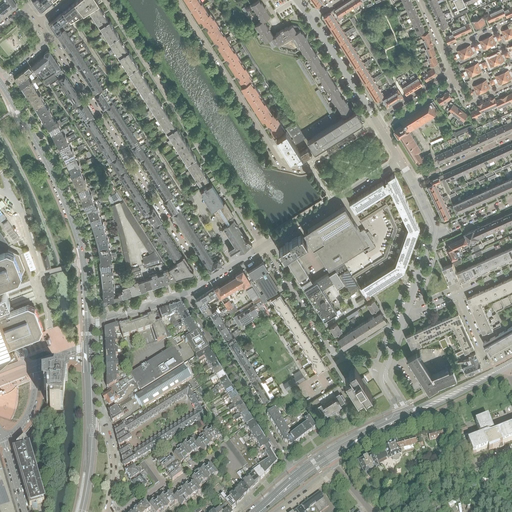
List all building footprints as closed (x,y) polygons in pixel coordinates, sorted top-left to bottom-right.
[(0,0),(0,4),(6,11),(11,7),(5,0),(0,0)] [(47,5),(43,0),(32,0),(33,0),(39,9),(40,9),(40,10),(41,10),(42,10),(42,9),(43,9),(47,5)] [(75,2),(71,5),(63,12),(68,18),(68,19),(70,21),(97,4),(94,0),(79,0),(76,3),(75,2)] [(200,3),(198,0),(193,0),(188,4),(198,21),(200,19),(208,14),(205,9),(206,9),(201,2),(200,3)] [(259,19),(261,21),(262,21),(270,16),(265,9),(266,9),(264,6),(261,2),(260,3),(259,0),(251,5),(253,8),(253,7),(256,11),(255,12),(256,13),(257,13),(260,18),(259,19)] [(350,0),(348,0),(346,2),(351,9),(352,8),(354,11),(356,9),(350,0)] [(356,6),(358,4),(355,0),(350,0),(356,9),(357,9),(356,6)] [(453,0),(457,8),(465,4),(463,0),(453,0)] [(348,11),(351,9),(346,2),(342,4),(349,15),(350,14),(348,11)] [(342,4),(338,7),(343,14),(345,13),(347,16),(349,15),(342,4)] [(404,12),(414,8),(412,4),(404,7),(406,10),(404,10),(404,12)] [(495,5),(501,17),(505,15),(502,8),(499,9),(499,8),(497,4),(495,5)] [(506,18),(511,16),(507,9),(505,10),(502,5),(501,6),(502,8),(505,15),(506,18)] [(99,27),(100,27),(108,21),(106,18),(99,6),(90,12),(92,15),(93,15),(97,22),(96,22),(99,27)] [(252,18),(245,7),(242,9),(249,20),(252,18)] [(340,16),(343,14),(338,7),(334,9),(336,13),(337,15),(339,17),(340,16)] [(493,21),(497,19),(494,12),(491,13),(489,8),(487,8),(493,21)] [(323,16),(328,24),(335,19),(339,17),(337,15),(334,17),(333,15),(336,13),(334,9),(323,16)] [(68,18),(63,12),(62,12),(56,17),(50,22),(50,24),(56,34),(64,30),(73,24),(70,21),(68,19),(68,18)] [(200,19),(211,37),(220,31),(217,25),(218,24),(216,22),(213,18),(212,18),(209,13),(208,14),(200,19)] [(474,14),(480,26),(485,24),(482,17),(478,19),(475,13),(474,14)] [(472,21),(475,29),(480,26),(474,14),(472,15),(475,20),(472,21)] [(328,24),(333,32),(340,27),(337,22),(338,21),(342,19),(340,16),(339,17),(335,19),(328,24)] [(461,20),(467,32),(471,30),(468,23),(465,24),(463,19),(461,20)] [(109,21),(108,21),(100,27),(102,30),(103,29),(108,38),(107,39),(109,42),(118,37),(119,36),(109,21)] [(262,21),(261,21),(254,25),(256,29),(257,28),(260,34),(259,34),(260,36),(261,35),(264,39),(263,39),(265,42),(272,38),(273,37),(269,30),(270,29),(268,27),(267,27),(264,23),(262,21)] [(453,24),(459,36),(463,34),(460,27),(457,28),(455,23),(453,24)] [(83,37),(85,36),(77,24),(75,25),(83,37)] [(298,50),(301,49),(304,46),(306,49),(311,46),(306,39),(307,39),(305,36),(302,32),(301,33),(300,30),(301,30),(298,26),(292,25),(288,28),(287,27),(283,30),(283,29),(280,31),(280,32),(276,34),(276,35),(273,37),(272,38),(278,48),(291,39),(298,50)] [(344,32),(340,27),(333,32),(337,39),(354,29),(353,27),(344,32)] [(337,39),(342,47),(350,42),(346,36),(356,31),(354,29),(337,39)] [(64,30),(56,34),(59,38),(67,33),(64,30)] [(223,35),(220,31),(211,37),(221,52),(230,46),(227,41),(232,39),(230,35),(226,37),(224,34),(223,35)] [(59,38),(61,41),(62,42),(69,38),(68,36),(71,34),(69,32),(67,33),(59,38)] [(417,42),(430,36),(429,32),(421,35),(423,38),(416,41),(417,42)] [(63,44),(64,47),(72,42),(74,40),(72,36),(69,38),(62,42),(63,44)] [(83,37),(90,49),(92,48),(85,36),(83,37)] [(496,44),(492,36),(486,39),(489,47),(496,44)] [(118,57),(119,57),(128,52),(118,37),(109,42),(111,46),(112,45),(117,53),(116,54),(118,57)] [(483,50),(489,47),(486,39),(479,41),(483,50)] [(72,42),(64,47),(67,50),(71,48),(72,48),(75,46),(74,44),(76,42),(75,40),(72,42)] [(242,41),(240,42),(270,89),(272,88),(242,41)] [(425,49),(432,46),(434,45),(432,41),(425,44),(426,46),(421,49),(421,51),(425,49)] [(353,48),(350,42),(342,47),(347,55),(359,47),(358,45),(353,48)] [(67,50),(67,51),(70,55),(80,49),(79,47),(76,48),(75,46),(72,48),(71,48),(67,50)] [(306,49),(304,46),(301,49),(304,54),(307,57),(306,58),(307,59),(308,59),(311,64),(310,65),(314,70),(315,70),(321,65),(318,60),(319,60),(317,56),(317,55),(315,52),(311,46),(306,49)] [(421,55),(434,50),(432,46),(425,49),(426,51),(420,54),(421,55)] [(470,46),(464,48),(467,57),(474,54),(470,46)] [(347,55),(352,62),(359,58),(355,52),(360,49),(359,47),(347,55)] [(90,49),(98,61),(100,60),(92,48),(90,49)] [(238,58),(239,57),(235,51),(233,51),(231,48),(222,54),(232,70),(241,64),(238,58)] [(461,60),(467,57),(464,48),(457,51),(461,60)] [(73,59),(80,54),(78,51),(81,49),(80,49),(70,55),(73,59)] [(60,68),(50,52),(50,51),(49,51),(48,51),(45,53),(44,55),(51,66),(54,71),(60,68)] [(128,51),(128,52),(119,57),(121,61),(122,60),(127,68),(127,69),(129,72),(137,67),(138,66),(128,51)] [(75,63),(79,60),(80,61),(83,59),(82,57),(85,55),(83,53),(80,55),(80,54),(73,59),(75,63)] [(494,56),(497,64),(504,61),(500,53),(494,56)] [(51,66),(44,55),(39,60),(48,71),(51,74),(54,71),(51,66)] [(423,64),(436,59),(434,55),(429,57),(427,58),(428,61),(422,63),(423,64)] [(491,67),(497,64),(494,56),(487,59),(491,67)] [(314,83),(299,58),(296,60),(311,85),(314,83)] [(363,63),(359,58),(352,62),(356,70),(368,62),(371,61),(370,59),(363,63)] [(83,59),(80,61),(79,60),(75,63),(78,68),(88,61),(87,59),(85,61),(83,59)] [(39,60),(30,66),(41,80),(47,76),(45,74),(48,71),(39,60)] [(108,71),(100,60),(98,61),(106,73),(108,71)] [(81,73),(85,70),(85,69),(88,67),(87,66),(90,64),(88,61),(78,68),(81,73)] [(356,70),(361,78),(369,73),(365,67),(369,64),(368,62),(356,70)] [(431,69),(427,71),(432,78),(437,75),(437,74),(440,72),(437,63),(430,66),(431,69)] [(482,71),(481,69),(478,63),(471,66),(475,74),(482,71)] [(244,68),(241,64),(232,70),(242,86),(250,81),(251,80),(248,75),(249,74),(245,67),(244,68)] [(324,87),(325,86),(332,81),(327,72),(325,69),(322,65),(321,65),(315,70),(318,75),(317,76),(318,77),(319,77),(321,81),(320,81),(324,87)] [(15,79),(17,82),(27,76),(28,75),(27,73),(31,69),(29,66),(23,71),(22,71),(16,77),(15,79)] [(469,77),(475,74),(471,66),(465,69),(469,77)] [(81,73),(82,74),(84,76),(94,70),(93,68),(90,70),(88,67),(85,69),(85,70),(81,73)] [(136,85),(138,88),(147,82),(137,67),(129,72),(128,73),(130,76),(131,76),(136,84),(136,85)] [(426,82),(432,78),(427,71),(426,72),(424,69),(422,70),(423,72),(421,73),(426,82)] [(84,76),(86,80),(86,81),(94,76),(92,72),(94,70),(84,76)] [(508,71),(501,73),(505,82),(511,79),(508,71)] [(56,74),(55,73),(43,81),(46,85),(58,77),(56,74)] [(369,73),(361,78),(366,85),(378,78),(382,75),(381,74),(372,79),(369,73)] [(499,85),(505,82),(501,73),(495,76),(499,85)] [(94,76),(86,81),(90,85),(94,83),(93,82),(97,80),(96,78),(98,77),(97,74),(94,76)] [(68,80),(66,77),(65,75),(55,81),(57,84),(59,82),(61,84),(64,82),(65,83),(68,80)] [(411,76),(418,87),(422,84),(417,77),(415,78),(413,75),(411,76)] [(30,81),(27,76),(17,82),(21,87),(26,84),(27,86),(32,83),(33,83),(35,82),(36,84),(41,81),(38,77),(34,80),(33,79),(31,81),(30,81)] [(414,89),(418,87),(411,76),(409,77),(412,80),(409,82),(414,89)] [(366,85),(371,93),(378,88),(374,82),(379,80),(378,78),(366,85)] [(71,84),(68,80),(65,83),(64,82),(61,84),(62,86),(60,88),(61,91),(64,89),(64,88),(71,84)] [(90,85),(90,87),(92,89),(102,82),(101,81),(98,83),(97,80),(93,82),(94,83),(90,85)] [(410,92),(414,89),(409,82),(407,84),(405,80),(403,81),(410,92)] [(241,86),(251,104),(261,98),(258,93),(259,92),(254,85),(253,86),(250,81),(242,86),(241,86)] [(334,103),(335,102),(342,98),(339,93),(340,92),(337,88),(335,85),(332,81),(325,86),(327,90),(326,91),(327,92),(328,91),(331,97),(334,103)] [(401,87),(405,94),(406,95),(410,92),(403,81),(402,82),(401,82),(403,86),(401,87)] [(92,89),(94,92),(95,93),(102,89),(100,85),(103,83),(102,82),(92,89)] [(157,97),(147,82),(138,88),(140,91),(141,91),(146,99),(145,100),(147,103),(157,97)] [(32,84),(33,83),(32,83),(27,86),(26,84),(21,87),(24,91),(26,95),(35,89),(32,84)] [(73,88),(73,87),(71,84),(64,88),(64,89),(61,91),(64,95),(66,93),(74,88),(73,88)] [(395,91),(381,100),(380,101),(381,103),(384,102),(387,107),(402,97),(398,89),(397,89),(394,85),(392,86),(395,91)] [(66,93),(69,97),(76,93),(74,88),(66,93)] [(378,88),(371,93),(375,101),(383,96),(378,88)] [(39,94),(35,89),(26,95),(28,98),(29,100),(35,97),(36,99),(41,96),(40,94),(39,94)] [(104,89),(101,91),(96,95),(94,96),(97,100),(108,94),(104,89)] [(331,117),(334,115),(318,89),(315,91),(331,117)] [(442,95),(447,102),(452,98),(448,92),(442,95)] [(79,96),(78,96),(76,93),(69,97),(67,99),(68,101),(71,100),(72,102),(76,100),(75,99),(79,96)] [(97,100),(100,104),(104,102),(104,103),(108,100),(108,101),(111,99),(108,94),(97,100)] [(441,105),(447,102),(442,95),(437,99),(441,105)] [(41,96),(36,99),(35,97),(29,100),(32,104),(34,107),(43,102),(40,97),(41,96)] [(82,102),(79,96),(75,99),(76,100),(72,102),(74,104),(71,106),(72,108),(82,102)] [(155,115),(157,118),(166,112),(157,97),(147,103),(149,106),(150,106),(156,114),(155,115)] [(343,97),(342,98),(335,102),(338,108),(337,109),(338,110),(339,109),(341,113),(341,114),(343,117),(351,111),(347,104),(348,104),(346,101),(345,101),(343,97)] [(264,102),(261,98),(251,104),(262,121),(264,119),(272,114),(268,109),(269,109),(265,102),(264,102)] [(499,108),(494,98),(490,100),(493,107),(496,106),(498,111),(500,110),(499,108)] [(496,101),(494,98),(499,108),(502,107),(504,112),(505,111),(499,99),(496,101)] [(103,108),(103,109),(106,107),(115,101),(113,102),(111,99),(108,101),(108,100),(104,103),(104,102),(100,104),(103,108)] [(106,107),(109,112),(113,110),(112,109),(115,107),(114,105),(117,103),(115,101),(106,107)] [(44,112),(49,109),(48,107),(47,108),(43,102),(34,107),(38,113),(43,110),(44,112)] [(74,108),(77,113),(87,107),(84,102),(83,103),(74,108)] [(403,124),(394,130),(398,137),(400,136),(417,165),(425,160),(423,156),(422,157),(418,152),(422,149),(411,130),(435,115),(431,109),(435,106),(432,102),(401,121),(403,124)] [(491,114),(486,102),(482,103),(485,111),(488,109),(489,110),(488,110),(490,115),(491,114)] [(481,113),(482,115),(483,118),(485,117),(484,115),(487,114),(485,111),(482,103),(478,105),(479,108),(481,113)] [(449,118),(457,107),(453,104),(452,106),(449,104),(448,106),(449,107),(447,109),(449,110),(451,112),(447,117),(449,118)] [(90,111),(89,109),(87,107),(77,113),(81,118),(87,114),(86,113),(90,111)] [(109,112),(111,116),(118,112),(121,110),(120,108),(117,109),(115,107),(112,109),(113,110),(109,112)] [(453,114),(456,116),(460,110),(457,107),(449,118),(450,119),(453,115),(452,115),(453,114)] [(49,110),(49,109),(44,112),(43,110),(38,113),(41,118),(41,119),(42,121),(51,116),(48,110),(49,110)] [(356,110),(351,113),(307,141),(314,152),(363,121),(356,110)] [(455,122),(456,123),(464,112),(460,110),(456,116),(459,118),(458,119),(455,122)] [(480,122),(475,110),(471,112),(474,119),(477,118),(479,123),(480,122)] [(93,116),(90,111),(86,113),(87,114),(81,118),(83,122),(90,117),(91,117),(93,116)] [(111,116),(114,121),(121,116),(118,112),(111,116)] [(176,128),(166,112),(157,118),(159,122),(160,121),(163,125),(165,130),(167,133),(176,128)] [(461,124),(463,122),(468,115),(464,112),(456,123),(457,124),(459,122),(461,124)] [(272,114),(264,119),(274,136),(283,130),(280,125),(281,125),(277,118),(276,119),(273,114),(272,114)] [(54,126),(61,122),(59,119),(57,121),(56,120),(56,121),(54,119),(51,116),(42,121),(44,124),(45,125),(46,124),(47,125),(51,123),(54,126)] [(124,120),(121,116),(114,121),(117,125),(127,119),(126,118),(124,120)] [(94,122),(93,122),(91,117),(90,117),(83,122),(81,123),(82,125),(85,124),(86,126),(89,124),(90,124),(94,122)] [(62,121),(61,122),(54,126),(51,123),(47,125),(50,131),(50,132),(51,134),(60,129),(59,126),(63,124),(63,123),(67,121),(66,121),(66,119),(62,121)] [(117,125),(120,129),(123,126),(124,127),(127,125),(125,122),(128,121),(127,119),(117,125)] [(89,124),(86,126),(88,129),(85,130),(87,133),(89,131),(89,130),(96,126),(94,122),(90,124),(89,124)] [(277,137),(276,137),(282,146),(290,159),(291,159),(292,160),(296,161),(298,159),(298,160),(299,160),(300,159),(301,160),(303,159),(312,154),(311,153),(310,152),(308,148),(305,149),(304,148),(299,151),(295,145),(296,144),(293,140),(295,139),(298,137),(300,136),(303,134),(295,122),(286,128),(293,139),(292,140),(286,131),(277,137)] [(477,126),(476,123),(455,132),(455,131),(453,132),(454,136),(477,126)] [(128,127),(127,125),(124,127),(123,126),(120,129),(123,134),(132,128),(131,125),(128,127)] [(99,130),(98,129),(98,128),(97,127),(96,126),(89,130),(89,131),(92,135),(99,130)] [(175,145),(177,148),(186,142),(176,127),(176,128),(167,133),(169,136),(170,136),(176,144),(175,145)] [(123,134),(126,139),(130,136),(129,135),(132,133),(131,131),(134,130),(132,128),(123,134)] [(61,140),(65,137),(66,137),(64,134),(63,135),(60,129),(51,134),(53,137),(55,140),(59,137),(61,140)] [(102,135),(101,134),(101,133),(101,132),(100,132),(99,130),(92,135),(94,139),(95,139),(102,135)] [(55,140),(58,145),(57,146),(59,148),(68,143),(66,140),(68,140),(68,141),(75,138),(73,133),(69,135),(66,137),(61,140),(59,137),(55,140)] [(126,139),(128,143),(135,138),(138,136),(137,134),(134,136),(132,133),(129,135),(130,136),(126,139)] [(104,139),(102,135),(95,139),(94,139),(95,139),(92,141),(94,143),(96,142),(98,144),(101,142),(101,141),(104,139)] [(131,147),(138,143),(138,142),(135,138),(128,143),(131,147)] [(108,144),(106,141),(106,140),(105,139),(104,139),(101,141),(101,142),(98,144),(99,146),(96,148),(98,150),(108,144)] [(196,158),(186,142),(177,148),(179,152),(180,151),(185,160),(184,160),(187,164),(195,158),(196,158)] [(68,154),(72,151),(73,151),(72,148),(70,149),(68,143),(59,148),(60,151),(61,151),(62,153),(66,151),(68,154)] [(140,147),(138,143),(131,147),(134,152),(144,145),(143,145),(140,147)] [(102,150),(103,152),(107,150),(107,151),(111,148),(110,147),(110,146),(109,146),(108,144),(98,150),(99,152),(102,150)] [(134,152),(136,155),(140,153),(141,154),(144,152),(142,149),(145,147),(144,145),(134,152)] [(113,152),(112,150),(111,148),(107,151),(107,150),(103,152),(105,155),(102,157),(104,159),(106,157),(113,152)] [(171,169),(157,148),(155,150),(169,170),(186,198),(188,196),(171,169)] [(66,162),(75,157),(72,151),(68,154),(66,151),(62,153),(65,159),(64,159),(66,162)] [(116,157),(113,152),(106,157),(109,161),(116,157)] [(139,161),(140,160),(147,156),(147,155),(149,154),(148,152),(145,154),(144,152),(141,154),(140,153),(136,155),(139,161)] [(433,162),(435,161),(431,152),(423,156),(425,160),(426,159),(427,159),(428,159),(429,159),(430,159),(431,160),(432,161),(433,162)] [(120,161),(119,160),(117,156),(116,157),(109,161),(107,162),(108,165),(111,163),(112,165),(116,163),(116,164),(120,161)] [(140,160),(143,165),(152,158),(149,160),(147,156),(140,160)] [(78,163),(75,157),(66,162),(67,165),(68,165),(69,167),(73,165),(75,168),(79,166),(80,165),(79,162),(78,163)] [(143,165),(145,168),(149,166),(149,167),(153,165),(151,162),(154,160),(152,158),(143,165)] [(204,174),(205,173),(195,158),(187,164),(186,164),(188,167),(189,167),(194,175),(193,176),(196,180),(205,175),(204,174)] [(122,165),(121,163),(120,161),(116,164),(116,163),(112,165),(114,167),(111,169),(112,172),(115,170),(122,165)] [(70,174),(71,177),(81,172),(79,169),(80,168),(83,167),(82,164),(81,165),(80,165),(79,166),(75,168),(73,165),(69,167),(71,172),(70,173),(70,174)] [(117,174),(117,175),(125,170),(122,165),(115,170),(118,174),(117,174)] [(145,168),(147,172),(148,173),(158,167),(157,165),(154,166),(153,165),(149,167),(149,166),(145,168)] [(148,173),(151,178),(155,176),(155,175),(158,173),(157,171),(159,169),(158,167),(148,173)] [(125,170),(117,175),(120,179),(120,178),(120,179),(128,174),(125,170)] [(83,177),(81,172),(71,177),(72,179),(74,182),(79,180),(80,183),(85,181),(85,180),(86,180),(84,177),(83,177)] [(151,178),(154,182),(161,178),(164,176),(162,174),(159,175),(158,173),(155,175),(155,176),(151,178)] [(130,178),(128,174),(120,179),(120,178),(120,179),(117,180),(119,183),(122,181),(123,184),(127,181),(126,181),(130,178)] [(384,184),(388,190),(390,188),(398,183),(394,174),(385,180),(386,183),(384,184)] [(200,186),(208,180),(208,179),(206,175),(205,176),(205,175),(196,180),(200,186)] [(441,181),(440,179),(443,177),(442,175),(439,177),(439,176),(433,179),(436,183),(436,185),(441,183),(440,181),(441,181)] [(133,183),(132,181),(132,180),(131,179),(130,179),(130,178),(126,181),(127,181),(123,184),(124,186),(122,187),(123,189),(133,183)] [(157,187),(164,182),(161,178),(154,182),(157,187)] [(87,187),(85,181),(80,183),(79,180),(74,182),(75,184),(75,185),(76,187),(76,188),(77,190),(78,191),(87,187)] [(497,184),(501,193),(511,188),(507,180),(497,184)] [(363,194),(368,202),(388,190),(384,184),(382,181),(382,182),(363,194)] [(166,186),(164,182),(157,187),(160,191),(169,185),(169,184),(166,186)] [(133,190),(136,188),(136,187),(135,186),(133,183),(123,189),(125,191),(127,190),(128,192),(132,189),(133,190)] [(224,202),(216,190),(211,183),(200,190),(202,193),(201,193),(212,209),(213,209),(220,219),(218,221),(222,226),(234,245),(228,249),(233,256),(237,253),(238,255),(246,250),(245,249),(252,244),(247,238),(246,239),(231,216),(233,215),(224,201),(224,202)] [(398,183),(390,188),(394,198),(403,194),(398,183)] [(436,185),(436,183),(428,187),(431,194),(439,190),(436,185)] [(486,189),(490,198),(501,193),(497,184),(486,189)] [(170,191),(168,189),(171,187),(169,185),(160,191),(162,195),(166,192),(167,193),(170,191)] [(86,197),(91,195),(92,194),(91,192),(90,192),(87,187),(78,191),(78,192),(78,193),(79,194),(80,196),(85,194),(86,197)] [(139,192),(137,189),(136,188),(133,190),(132,189),(128,192),(130,194),(127,196),(129,198),(132,197),(132,196),(139,192)] [(479,203),(484,201),(490,198),(486,189),(475,194),(479,203)] [(434,201),(442,197),(439,190),(431,194),(434,201)] [(171,193),(170,191),(167,193),(166,192),(162,195),(165,200),(172,196),(172,195),(175,193),(174,191),(171,193)] [(142,196),(141,195),(141,194),(140,193),(139,192),(132,196),(132,197),(135,201),(142,196)] [(115,193),(110,196),(113,201),(118,199),(115,193)] [(93,201),(91,195),(86,197),(85,194),(80,196),(82,202),(83,205),(93,201)] [(349,203),(354,211),(368,202),(363,194),(349,203)] [(403,194),(394,198),(399,208),(408,204),(403,194)] [(468,208),(474,205),(479,203),(475,194),(464,199),(468,208)] [(442,197),(434,201),(437,208),(445,204),(444,201),(449,199),(447,195),(442,197)] [(145,201),(144,200),(144,199),(143,198),(142,196),(135,201),(137,205),(138,205),(145,201)] [(163,201),(166,206),(170,204),(169,203),(174,200),(172,196),(165,200),(163,201)] [(457,213),(463,210),(468,208),(464,199),(453,204),(457,213)] [(166,206),(168,210),(178,204),(174,200),(169,203),(170,204),(166,206)] [(93,211),(97,210),(97,209),(98,209),(97,206),(96,207),(95,204),(94,204),(93,201),(83,205),(84,208),(85,208),(86,208),(87,211),(92,209),(93,211)] [(147,204),(146,203),(145,201),(138,205),(137,205),(135,207),(136,209),(139,208),(140,210),(144,208),(143,207),(147,204)] [(146,212),(150,209),(147,204),(143,207),(144,208),(140,210),(141,212),(139,213),(141,216),(146,212)] [(168,210),(171,215),(173,214),(180,209),(178,204),(168,210)] [(387,207),(386,204),(360,220),(362,222),(384,208),(384,209),(393,229),(390,238),(393,239),(397,228),(387,207)] [(408,204),(399,208),(404,218),(413,214),(408,204)] [(437,208),(441,215),(449,211),(448,210),(452,208),(451,205),(447,207),(445,204),(437,208)] [(173,214),(176,219),(180,216),(179,215),(182,213),(181,211),(184,209),(182,207),(180,209),(173,214)] [(153,208),(150,209),(146,212),(148,216),(152,214),(152,215),(156,213),(153,208)] [(99,216),(97,210),(93,211),(92,209),(87,211),(89,216),(90,219),(99,216)] [(340,211),(318,224),(343,263),(363,251),(364,253),(375,246),(364,228),(360,231),(349,214),(344,217),(340,211)] [(451,216),(449,211),(441,215),(443,219),(451,216)] [(148,216),(151,221),(158,216),(156,213),(152,215),(152,214),(148,216)] [(176,219),(178,223),(185,218),(186,218),(188,216),(186,214),(184,215),(182,213),(179,215),(180,216),(176,219)] [(408,228),(419,227),(413,214),(404,218),(408,228)] [(510,223),(506,215),(494,220),(498,229),(510,223)] [(103,225),(106,224),(105,221),(103,222),(100,216),(99,216),(90,219),(91,222),(92,225),(98,224),(99,227),(103,225)] [(161,221),(158,216),(151,221),(154,226),(160,222),(161,221)] [(210,229),(201,216),(199,218),(213,239),(215,238),(212,232),(214,231),(212,228),(210,229)] [(178,223),(180,226),(181,227),(188,222),(186,218),(185,218),(178,223)] [(486,234),(498,229),(494,220),(482,226),(486,234)] [(160,222),(154,226),(152,227),(155,230),(155,231),(163,226),(160,222)] [(191,226),(188,222),(181,227),(184,231),(191,227),(191,226)] [(95,234),(105,232),(103,225),(99,227),(98,224),(92,225),(94,230),(94,231),(95,234)] [(329,272),(343,263),(318,224),(306,232),(305,230),(303,231),(306,236),(312,245),(329,272)] [(184,231),(186,235),(190,233),(191,234),(194,231),(193,229),(195,227),(193,225),(191,226),(191,227),(184,231)] [(156,233),(158,236),(162,233),(161,232),(165,230),(163,226),(155,231),(155,230),(152,232),(154,235),(156,233)] [(486,234),(482,226),(470,231),(475,241),(479,240),(478,237),(486,234)] [(406,232),(416,236),(419,227),(408,228),(406,232)] [(168,235),(167,233),(165,230),(161,232),(162,233),(158,236),(159,237),(156,239),(158,241),(168,235)] [(35,308),(28,304),(6,313),(6,312),(7,311),(5,306),(10,304),(6,293),(1,294),(0,292),(0,287),(20,279),(24,269),(19,254),(8,250),(6,250),(3,246),(9,244),(0,231),(0,364),(11,360),(18,358),(15,351),(11,353),(9,346),(13,345),(39,334),(40,333),(43,327),(35,308)] [(186,235),(188,238),(190,240),(199,234),(198,232),(195,233),(194,231),(191,234),(190,233),(186,235)] [(464,234),(466,237),(469,244),(472,242),(473,244),(475,243),(475,242),(475,241),(470,231),(464,234)] [(106,237),(105,232),(95,234),(95,237),(96,237),(97,240),(102,239),(103,242),(107,241),(111,240),(110,236),(107,237),(106,237)] [(404,239),(413,242),(416,236),(406,232),(404,239)] [(281,252),(286,261),(295,255),(312,245),(306,236),(304,238),(301,234),(300,233),(287,241),(288,242),(285,244),(284,243),(280,246),(280,247),(278,248),(281,252)] [(190,240),(193,245),(197,243),(196,242),(200,239),(198,237),(201,236),(199,234),(190,240)] [(171,239),(168,235),(158,241),(159,243),(162,242),(163,244),(171,239)] [(468,244),(469,244),(466,237),(451,243),(453,249),(458,247),(459,251),(460,252),(462,251),(470,247),(468,244)] [(98,249),(109,247),(107,241),(103,242),(102,239),(97,240),(98,245),(98,246),(98,249)] [(174,243),(172,240),(171,239),(163,244),(165,246),(162,248),(164,250),(174,243)] [(193,245),(195,249),(202,244),(203,245),(203,244),(205,243),(204,240),(201,242),(200,239),(196,242),(197,243),(193,245)] [(413,242),(404,239),(401,246),(411,249),(413,242)] [(176,247),(176,246),(174,243),(164,250),(167,248),(169,252),(176,247)] [(195,249),(198,252),(198,253),(205,249),(203,245),(202,244),(195,249)] [(390,246),(388,245),(384,256),(372,264),(352,276),(353,278),(386,258),(390,246)] [(408,256),(411,249),(401,246),(399,253),(408,256)] [(110,253),(109,247),(98,249),(99,252),(100,255),(105,254),(106,258),(111,257),(111,256),(112,256),(116,256),(115,252),(111,253),(110,253)] [(176,247),(169,252),(170,254),(168,256),(169,258),(179,251),(176,247)] [(208,253),(205,249),(198,253),(201,258),(208,253)] [(447,252),(451,262),(457,259),(454,253),(453,249),(447,252)] [(172,256),(174,260),(182,255),(181,254),(179,251),(169,258),(172,256)] [(201,258),(203,261),(207,259),(208,260),(211,258),(210,255),(212,254),(211,251),(208,253),(201,258)] [(460,252),(459,251),(454,253),(457,259),(464,256),(462,251),(460,252)] [(153,252),(150,254),(147,256),(142,257),(143,262),(142,262),(144,268),(155,264),(154,262),(160,260),(159,258),(158,259),(153,252)] [(499,266),(508,261),(504,252),(494,256),(499,266)] [(406,263),(408,256),(399,253),(396,260),(406,263)] [(47,254),(43,255),(42,255),(46,269),(51,268),(47,254)] [(100,264),(110,263),(110,259),(111,259),(111,257),(106,258),(105,254),(100,255),(101,260),(100,260),(100,261),(99,261),(99,262),(100,264)] [(311,281),(295,255),(286,261),(302,286),(311,281)] [(168,266),(171,271),(176,279),(176,278),(184,275),(185,275),(187,275),(188,274),(190,274),(192,274),(193,274),(193,273),(194,273),(194,272),(194,271),(193,270),(184,256),(176,260),(178,263),(177,264),(176,262),(173,265),(172,263),(168,266)] [(499,266),(494,256),(485,260),(489,270),(499,266)] [(203,261),(207,266),(207,267),(207,266),(214,262),(213,260),(211,258),(208,260),(207,259),(203,261)] [(214,262),(207,266),(207,267),(207,266),(206,267),(209,271),(209,272),(211,272),(218,268),(224,264),(224,263),(221,258),(217,260),(214,262)] [(169,281),(165,269),(163,270),(161,266),(164,265),(160,260),(159,260),(160,264),(158,264),(161,274),(160,274),(163,283),(169,281)] [(406,263),(396,260),(395,265),(403,271),(406,263)] [(449,282),(459,278),(457,273),(454,266),(462,263),(460,260),(443,268),(449,282)] [(480,274),(489,270),(485,260),(476,264),(480,274)] [(267,297),(277,291),(277,290),(278,289),(267,272),(266,273),(264,270),(267,268),(263,262),(248,271),(252,278),(254,277),(257,281),(255,282),(257,285),(259,285),(267,297)] [(107,273),(111,272),(113,272),(112,269),(111,269),(110,263),(100,264),(100,267),(100,268),(101,270),(107,270),(107,273)] [(343,263),(304,288),(324,319),(336,311),(322,289),(333,282),(337,288),(344,284),(348,291),(349,290),(351,294),(357,290),(359,288),(357,285),(343,263)] [(471,278),(480,274),(476,264),(466,269),(471,278)] [(403,271),(395,265),(389,268),(395,277),(403,271)] [(158,285),(163,283),(160,274),(157,275),(156,272),(154,266),(152,267),(158,285)] [(153,277),(152,277),(149,278),(152,287),(158,285),(152,267),(150,267),(152,274),(153,277)] [(382,273),(388,281),(395,277),(389,268),(382,273)] [(176,279),(171,271),(168,271),(168,269),(165,269),(169,281),(172,280),(173,280),(175,280),(175,279),(176,279)] [(461,283),(471,278),(466,269),(457,273),(459,278),(461,283)] [(112,278),(111,272),(107,273),(107,270),(101,270),(102,279),(112,278)] [(141,291),(147,289),(144,280),(141,270),(131,273),(134,281),(136,286),(139,285),(141,291)] [(239,288),(242,286),(243,287),(251,283),(250,282),(242,270),(236,274),(237,276),(219,287),(218,285),(214,288),(220,298),(238,287),(239,288)] [(375,277),(380,286),(388,281),(382,273),(375,277)] [(367,282),(373,291),(380,286),(375,277),(367,282)] [(511,277),(477,294),(481,304),(511,289),(511,277)] [(108,288),(113,287),(114,287),(114,284),(112,285),(112,278),(102,279),(102,286),(108,285),(108,288)] [(146,279),(144,280),(147,289),(149,288),(152,287),(149,278),(146,279)] [(131,295),(141,291),(139,285),(136,286),(134,281),(132,282),(132,284),(128,285),(131,295)] [(366,297),(370,295),(369,293),(373,291),(367,282),(360,287),(366,297)] [(252,284),(251,283),(244,287),(252,301),(260,297),(253,287),(252,284)] [(113,293),(113,287),(108,288),(108,285),(102,286),(103,292),(102,292),(103,295),(113,293)] [(131,295),(128,285),(122,287),(123,288),(122,289),(123,291),(121,292),(123,297),(131,295)] [(359,288),(357,290),(361,297),(356,301),(357,303),(365,298),(359,288)] [(213,296),(216,294),(213,289),(197,298),(197,299),(196,300),(196,301),(199,305),(213,296)] [(111,301),(123,297),(121,292),(118,293),(119,295),(114,296),(114,295),(113,295),(113,293),(103,295),(103,300),(103,301),(103,302),(104,303),(106,303),(107,302),(110,301),(111,301)] [(267,297),(264,293),(259,296),(260,297),(264,304),(267,301),(265,298),(267,297)] [(280,293),(279,294),(271,299),(276,307),(276,306),(281,314),(289,308),(286,302),(285,299),(284,300),(280,293)] [(199,305),(202,310),(209,306),(207,302),(213,298),(214,301),(219,298),(216,294),(213,296),(199,305)] [(492,328),(481,304),(477,294),(467,298),(483,334),(501,326),(500,323),(496,325),(496,326),(492,328)] [(271,316),(259,297),(252,302),(254,304),(252,305),(250,303),(242,308),(244,311),(233,317),(238,326),(264,310),(269,317),(271,316)] [(511,304),(507,297),(502,299),(505,307),(511,304)] [(228,310),(233,307),(229,300),(223,303),(228,310)] [(373,300),(367,304),(372,312),(378,308),(373,300)] [(502,308),(499,300),(493,303),(497,311),(502,308)] [(180,304),(166,309),(169,318),(174,315),(184,309),(181,305),(180,304)] [(205,315),(209,313),(216,309),(215,307),(211,309),(209,306),(202,310),(205,315)] [(234,306),(233,307),(228,310),(230,314),(237,310),(234,306)] [(216,309),(209,313),(213,318),(224,311),(226,309),(225,308),(218,312),(216,309)] [(289,327),(298,321),(295,317),(296,316),(294,314),(293,314),(289,308),(281,314),(284,319),(281,320),(284,325),(287,323),(289,327)] [(162,321),(168,319),(169,318),(166,309),(159,312),(162,321)] [(177,316),(180,320),(184,318),(183,316),(187,314),(184,309),(174,315),(169,318),(168,319),(170,325),(171,324),(172,326),(173,325),(177,323),(174,318),(177,316)] [(357,310),(346,317),(348,320),(359,313),(357,310)] [(213,318),(216,323),(223,319),(220,316),(225,312),(224,311),(213,318)] [(378,326),(379,326),(381,325),(381,324),(386,321),(381,313),(374,317),(374,316),(366,320),(371,329),(378,325),(378,326)] [(448,317),(452,327),(462,322),(458,313),(448,317)] [(184,318),(180,320),(181,323),(180,324),(181,325),(180,325),(179,324),(178,324),(177,323),(173,325),(174,327),(176,330),(191,320),(187,314),(183,316),(184,318)] [(152,328),(157,342),(171,337),(165,326),(163,326),(161,322),(156,324),(153,315),(150,316),(149,316),(143,318),(143,320),(130,324),(129,323),(124,324),(125,324),(119,326),(123,338),(152,328)] [(419,342),(452,327),(448,317),(415,332),(418,339),(419,342)] [(216,323),(219,329),(229,322),(232,321),(233,324),(236,322),(234,319),(232,321),(231,319),(228,320),(225,322),(223,319),(216,323)] [(184,328),(187,332),(191,329),(190,328),(194,326),(191,320),(176,330),(178,333),(182,330),(181,329),(184,328)] [(364,336),(365,335),(366,334),(365,333),(371,329),(366,320),(351,329),(357,338),(363,335),(364,336)] [(219,329),(222,334),(229,330),(227,326),(230,324),(229,322),(219,329)] [(474,348),(462,322),(452,327),(463,350),(455,353),(456,356),(474,348)] [(337,323),(330,327),(335,336),(342,331),(337,323)] [(299,343),(308,337),(304,331),(305,331),(303,328),(303,329),(300,324),(291,330),(299,343)] [(118,331),(118,333),(120,333),(117,325),(105,329),(105,330),(104,330),(104,331),(104,335),(114,334),(114,331),(118,331)] [(190,337),(192,341),(200,336),(194,326),(190,328),(191,329),(187,332),(190,337)] [(511,326),(487,341),(483,343),(489,353),(511,339),(511,326)] [(349,345),(350,344),(351,343),(351,342),(357,338),(351,329),(344,334),(344,335),(338,340),(343,348),(349,345)] [(229,330),(222,334),(225,339),(236,333),(235,331),(231,333),(229,330)] [(421,344),(419,342),(418,339),(415,332),(405,336),(411,348),(421,344)] [(114,338),(114,334),(104,335),(104,338),(105,338),(105,341),(117,340),(119,340),(119,343),(123,343),(122,338),(119,338),(119,339),(117,340),(117,338),(114,338)] [(208,349),(206,345),(200,336),(192,341),(190,337),(186,340),(196,357),(207,349),(208,349)] [(227,342),(230,347),(238,343),(234,337),(227,342)] [(299,343),(308,357),(317,352),(314,346),(314,345),(313,343),(312,343),(308,337),(299,343)] [(442,348),(448,346),(445,338),(439,340),(442,348)] [(230,347),(234,353),(241,348),(238,343),(230,347)] [(162,378),(184,365),(173,348),(152,361),(130,375),(141,392),(162,378)] [(241,348),(234,353),(237,358),(247,352),(245,349),(243,351),(241,348)] [(197,360),(198,362),(210,354),(207,349),(196,357),(198,360),(197,360)] [(237,358),(240,363),(247,359),(246,356),(251,352),(250,350),(247,352),(237,358)] [(412,355),(407,358),(411,364),(421,380),(421,381),(422,382),(424,385),(428,391),(433,389),(432,388),(434,386),(435,387),(437,385),(456,377),(452,368),(451,368),(448,369),(430,376),(430,375),(417,355),(418,355),(419,354),(420,353),(421,353),(419,350),(415,353),(412,354),(412,355)] [(106,354),(106,360),(115,359),(115,356),(120,356),(120,355),(125,355),(125,351),(120,351),(120,353),(117,353),(106,354)] [(321,358),(317,352),(308,357),(313,365),(309,367),(311,369),(314,367),(317,373),(326,367),(322,361),(323,360),(322,358),(321,358)] [(473,370),(481,366),(478,361),(474,352),(469,355),(470,358),(457,363),(460,369),(463,367),(466,373),(468,371),(469,372),(473,371),(473,370)] [(213,359),(210,354),(198,362),(199,364),(205,361),(207,363),(213,359)] [(204,372),(217,364),(213,359),(207,363),(208,366),(203,369),(204,372)] [(244,369),(251,364),(247,359),(240,363),(244,369)] [(211,370),(213,373),(219,369),(217,364),(204,372),(205,374),(211,370)] [(244,369),(247,374),(254,370),(251,364),(244,369)] [(254,370),(247,374),(250,380),(258,375),(255,372),(259,370),(258,369),(264,366),(263,364),(254,370)] [(364,383),(366,381),(365,380),(365,379),(364,378),(362,379),(355,367),(354,368),(349,372),(349,371),(348,371),(351,375),(345,379),(345,378),(344,378),(357,398),(358,398),(357,397),(363,394),(365,398),(365,397),(370,394),(371,394),(364,383)] [(181,385),(190,380),(191,379),(185,368),(183,368),(135,399),(142,410),(156,401),(157,400),(158,399),(163,396),(165,395),(167,394),(177,388),(181,385)] [(210,381),(222,374),(219,369),(213,373),(214,376),(209,379),(210,381)] [(298,385),(305,380),(299,370),(293,374),(294,377),(283,385),(287,390),(297,384),(298,385)] [(217,380),(218,382),(225,378),(222,374),(210,381),(211,383),(217,380)] [(138,393),(141,392),(130,375),(116,384),(109,388),(109,389),(107,390),(109,394),(103,398),(104,398),(103,399),(104,400),(104,401),(105,402),(106,401),(109,407),(122,398),(121,397),(125,395),(124,393),(131,385),(132,386),(134,386),(138,393)] [(107,390),(109,388),(116,384),(116,378),(106,378),(107,390)] [(228,383),(225,378),(218,382),(220,385),(215,389),(216,391),(228,383)] [(251,381),(254,387),(261,383),(257,378),(251,381)] [(46,392),(46,393),(47,398),(47,400),(48,401),(49,401),(49,405),(50,410),(62,410),(64,389),(63,389),(63,380),(58,379),(57,382),(56,382),(54,383),(52,383),(51,383),(49,384),(49,388),(48,388),(48,392),(46,392)] [(178,391),(183,398),(187,395),(185,392),(189,390),(192,388),(190,384),(189,382),(186,384),(187,386),(182,388),(181,385),(177,388),(179,391),(178,391)] [(254,387),(258,392),(264,388),(261,383),(254,387)] [(232,389),(229,384),(216,392),(218,394),(223,390),(225,393),(232,389)] [(185,392),(187,395),(190,400),(195,397),(194,395),(193,395),(192,394),(193,393),(193,392),(194,391),(194,390),(192,388),(189,390),(185,392)] [(258,392),(261,397),(267,393),(264,388),(258,392)] [(222,401),(235,393),(232,389),(225,393),(227,396),(221,399),(222,401)] [(183,398),(178,391),(174,393),(179,401),(183,398)] [(179,401),(174,393),(170,396),(175,403),(179,401)] [(231,402),(238,398),(235,393),(222,401),(224,403),(229,400),(231,402)] [(270,399),(267,393),(261,397),(264,403),(270,399)] [(337,413),(341,410),(339,407),(341,405),(344,402),(343,400),(345,399),(342,394),(340,395),(339,393),(334,396),(336,399),(333,401),(332,399),(325,404),(326,405),(323,407),(321,404),(317,407),(323,417),(330,412),(332,414),(336,411),(337,413)] [(165,395),(171,406),(175,403),(170,396),(168,397),(167,394),(165,395)] [(157,400),(163,410),(171,406),(165,395),(163,396),(165,399),(160,402),(158,399),(157,400)] [(190,400),(192,403),(199,399),(197,395),(195,397),(190,400)] [(238,398),(231,402),(233,405),(227,409),(228,411),(240,403),(238,398)] [(199,399),(192,403),(195,408),(199,405),(201,408),(203,407),(203,408),(204,407),(199,399)] [(155,406),(159,413),(163,410),(157,400),(156,401),(157,404),(155,406)] [(240,403),(228,411),(230,413),(235,409),(236,412),(243,407),(240,403)] [(290,415),(284,404),(282,405),(289,416),(290,415)] [(195,408),(197,411),(197,412),(199,415),(204,412),(201,408),(203,407),(201,408),(199,405),(195,408)] [(108,412),(112,423),(124,416),(120,410),(118,406),(108,412)] [(151,408),(155,415),(159,413),(155,406),(151,408)] [(243,407),(236,412),(238,415),(233,418),(234,420),(246,413),(243,407)] [(147,411),(151,418),(155,415),(151,408),(147,411)] [(267,416),(270,420),(278,415),(277,414),(280,412),(277,408),(267,414),(267,416)] [(139,415),(144,423),(148,420),(143,413),(141,410),(137,413),(139,416),(139,415)] [(143,413),(148,420),(151,418),(147,411),(143,413)] [(199,415),(197,412),(193,414),(198,421),(206,416),(204,412),(199,415)] [(246,413),(234,420),(235,422),(241,419),(243,422),(249,417),(246,413)] [(198,421),(193,414),(185,419),(190,426),(198,421)] [(131,420),(136,428),(140,425),(135,418),(133,415),(131,416),(133,419),(131,420)] [(135,418),(140,425),(144,423),(139,415),(139,416),(135,418)] [(270,420),(274,426),(282,421),(278,415),(270,420)] [(467,441),(472,454),(476,452),(487,448),(488,451),(499,447),(498,445),(500,445),(502,444),(511,440),(511,425),(497,431),(496,432),(494,433),(494,432),(494,431),(493,431),(492,430),(493,430),(489,420),(488,417),(487,416),(482,418),(480,419),(475,421),(475,423),(476,425),(481,436),(471,440),(467,441)] [(249,417),(243,422),(244,424),(239,428),(240,430),(252,422),(249,417)] [(304,421),(306,424),(307,423),(312,430),(314,429),(314,427),(309,418),(304,421)] [(190,426),(185,419),(181,422),(186,429),(190,426)] [(132,430),(127,423),(125,420),(121,422),(126,430),(128,433),(132,430)] [(136,428),(131,420),(127,423),(132,430),(136,428)] [(285,427),(282,421),(274,426),(277,432),(285,427)] [(114,430),(116,436),(124,431),(124,432),(126,430),(121,422),(119,423),(121,426),(114,430)] [(186,429),(181,422),(177,424),(182,431),(186,429)] [(255,426),(253,423),(244,428),(246,431),(248,430),(250,433),(258,428),(256,426),(255,426)] [(312,431),(312,430),(307,423),(306,424),(301,427),(307,435),(312,431)] [(182,431),(177,424),(174,426),(178,434),(182,431)] [(178,434),(174,426),(170,429),(174,436),(178,434)] [(468,432),(465,426),(456,429),(458,436),(468,432)] [(203,433),(205,435),(211,444),(221,436),(222,435),(219,431),(218,432),(214,427),(209,431),(207,428),(205,430),(206,431),(203,433)] [(277,432),(281,438),(286,435),(289,433),(285,427),(277,432)] [(307,435),(301,427),(295,432),(301,439),(307,435)] [(250,438),(251,440),(260,435),(258,432),(259,431),(258,428),(250,433),(252,436),(250,438)] [(176,439),(174,436),(170,429),(166,431),(162,434),(166,441),(170,439),(172,438),(174,440),(176,439)] [(444,437),(444,436),(442,430),(429,433),(428,434),(430,441),(444,437)] [(116,436),(118,442),(127,436),(124,432),(124,431),(116,436)] [(290,436),(290,437),(295,444),(301,439),(295,432),(290,436)] [(166,441),(162,434),(158,436),(162,444),(166,441)] [(251,469),(254,473),(260,481),(265,476),(252,458),(251,458),(234,434),(228,438),(228,439),(224,442),(242,468),(247,464),(250,468),(251,469)] [(118,442),(119,447),(120,447),(132,439),(129,435),(127,436),(118,442)] [(196,443),(200,449),(204,453),(211,448),(210,447),(212,445),(211,444),(205,435),(202,437),(201,436),(199,438),(201,440),(196,443)] [(255,442),(257,445),(265,440),(263,438),(262,437),(260,435),(251,440),(253,443),(255,442)] [(162,444),(158,436),(154,439),(158,446),(162,444)] [(290,437),(288,438),(286,442),(290,446),(292,446),(295,444),(290,437)] [(384,449),(373,455),(377,463),(388,457),(388,459),(392,458),(393,461),(394,461),(396,462),(398,461),(399,459),(400,458),(398,455),(402,454),(401,452),(404,451),(416,448),(415,445),(417,444),(415,437),(397,442),(396,440),(383,445),(384,449)] [(18,448),(13,449),(13,450),(15,457),(17,464),(19,471),(21,478),(23,485),(25,493),(27,500),(29,507),(31,507),(44,503),(42,496),(40,488),(38,481),(36,474),(29,452),(27,445),(25,438),(16,446),(17,446),(17,445),(19,444),(20,446),(20,447),(19,447),(19,448),(18,448)] [(158,446),(154,439),(150,441),(154,449),(158,446)] [(186,441),(184,442),(185,444),(183,446),(190,455),(193,453),(194,454),(200,449),(196,443),(193,439),(188,443),(186,441)] [(266,442),(265,440),(257,445),(259,448),(255,450),(255,451),(250,454),(251,457),(254,455),(267,446),(266,443),(266,442)] [(150,441),(142,446),(147,453),(152,450),(154,453),(156,452),(154,449),(150,441)] [(147,453),(142,446),(138,449),(144,459),(145,458),(143,455),(147,453)] [(187,457),(190,455),(183,446),(180,448),(179,446),(177,448),(178,450),(174,454),(181,464),(188,458),(187,457)] [(262,456),(264,454),(270,452),(271,451),(268,446),(267,446),(254,455),(255,456),(260,453),(262,456)] [(121,451),(120,451),(121,457),(131,451),(128,447),(121,451)] [(144,459),(138,449),(133,452),(136,455),(138,459),(142,456),(144,459)] [(131,451),(121,457),(123,463),(133,457),(130,452),(131,452),(131,451)] [(277,463),(270,452),(264,454),(273,467),(277,463)] [(266,462),(264,463),(269,472),(273,467),(264,454),(262,456),(266,462)] [(379,467),(377,463),(373,455),(372,454),(367,456),(363,458),(358,461),(365,476),(369,474),(368,472),(379,467)] [(133,457),(123,463),(124,468),(136,461),(137,464),(140,462),(138,459),(136,455),(133,457)] [(166,471),(176,463),(174,461),(175,460),(173,457),(171,459),(167,455),(158,462),(163,469),(164,468),(166,471)] [(265,476),(269,472),(264,463),(260,466),(259,463),(257,460),(254,456),(252,458),(265,476)] [(0,511),(15,511),(0,460),(0,511)] [(142,469),(144,473),(150,469),(144,462),(139,466),(140,467),(136,470),(134,466),(125,472),(125,473),(126,475),(127,475),(130,481),(139,475),(138,472),(142,469)] [(179,465),(178,466),(176,463),(166,471),(169,473),(167,474),(173,481),(182,474),(179,469),(181,467),(179,465)] [(203,469),(200,471),(208,481),(211,479),(211,480),(218,475),(211,465),(206,469),(205,466),(202,468),(203,469)] [(464,470),(461,466),(454,469),(457,474),(464,470)] [(154,486),(160,482),(150,469),(144,473),(131,482),(138,492),(147,485),(143,480),(147,477),(154,486)] [(194,483),(199,489),(206,484),(205,483),(208,481),(200,471),(198,473),(197,472),(195,474),(196,476),(192,480),(194,483)] [(250,492),(255,486),(249,479),(246,481),(246,480),(245,481),(240,475),(242,474),(240,471),(237,474),(244,483),(250,492)] [(249,479),(255,486),(260,481),(254,473),(251,475),(252,476),(249,478),(249,479)] [(241,486),(247,495),(250,492),(244,483),(241,485),(237,480),(233,481),(235,484),(237,483),(240,487),(241,486)] [(186,487),(184,489),(191,499),(194,497),(195,498),(201,493),(199,489),(194,483),(190,486),(188,484),(185,486),(186,487)] [(235,492),(241,501),(246,496),(240,487),(237,489),(238,490),(235,492)] [(165,488),(145,503),(149,507),(150,506),(153,511),(164,511),(165,511),(169,508),(170,509),(168,510),(169,511),(175,507),(176,509),(177,508),(175,506),(178,503),(168,490),(167,491),(165,488)] [(188,501),(191,499),(184,489),(181,491),(180,490),(178,491),(180,494),(175,497),(182,507),(189,502),(188,501)] [(229,496),(236,506),(241,501),(235,492),(236,493),(233,495),(232,494),(229,496)] [(319,493),(293,511),(307,511),(308,511),(307,510),(313,506),(315,509),(316,508),(318,511),(321,511),(329,506),(323,499),(319,493)] [(224,500),(232,511),(236,507),(230,498),(227,500),(223,494),(221,496),(220,495),(218,497),(221,502),(224,500)] [(140,507),(143,511),(152,511),(149,507),(145,503),(143,504),(142,504),(140,506),(140,507)]
